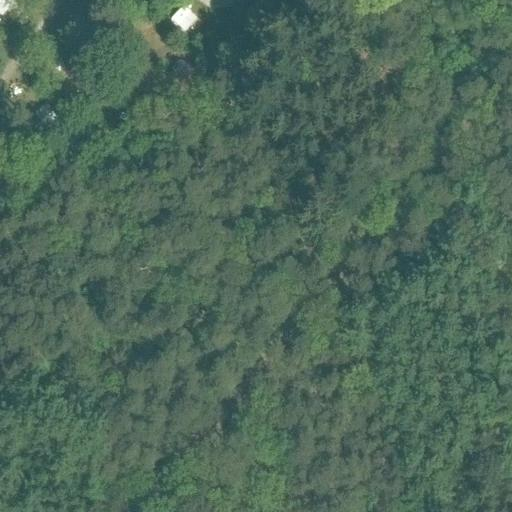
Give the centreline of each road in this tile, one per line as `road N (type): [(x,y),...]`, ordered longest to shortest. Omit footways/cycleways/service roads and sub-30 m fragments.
road 1 (track): [(139,511),(511,65)]
road 2 (track): [(433,189),(373,0)]
